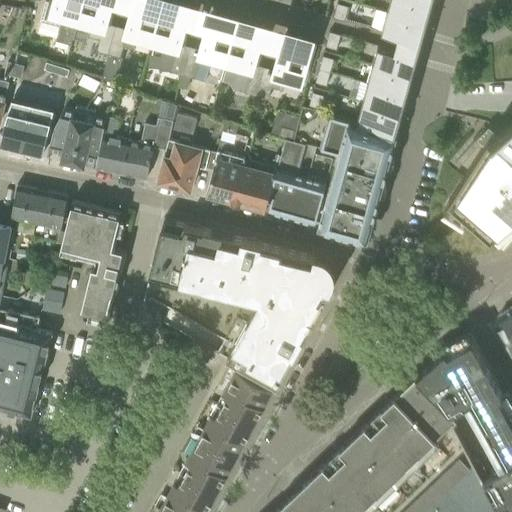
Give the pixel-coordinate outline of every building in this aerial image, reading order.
[(77,21),(83,0),(55,0),(54,3),(45,0),(40,20),(60,26),(56,40),(57,40),(56,45),(67,49),(69,44),(71,44),(77,21)] [(105,23),(111,0),(83,0),(77,21),(91,25),(88,36),(99,39),(96,51),(108,54),(116,26),(105,23)] [(152,42),(163,0),(134,0),(127,29),(116,26),(108,54),(102,77),(116,81),(122,58),(120,58),(124,46),(135,49),(138,38),(152,42)] [(179,44),(189,7),(164,0),(163,0),(152,42),(167,46),(165,53),(162,53),(162,55),(160,70),(170,71),(182,75),(190,47),(179,44)] [(426,22),(431,3),(420,0),(390,0),(387,11),(426,22)] [(337,2),(333,17),(345,20),(349,5),(337,2)] [(426,22),(387,11),(377,8),(371,27),(421,41),(426,22)] [(226,62),(237,20),(211,13),(201,50),(190,47),(182,75),(179,86),(187,89),(190,77),(206,81),(212,58),(226,62)] [(253,65),(263,27),(237,20),(226,62),(240,66),(234,89),(256,95),(264,67),(253,65)] [(337,49),(341,34),(330,30),(325,46),(337,49)] [(300,83),(307,60),(312,41),(285,33),(275,71),(264,67),(256,95),(268,99),(272,87),(283,90),(286,79),(300,83)] [(411,74),(417,55),(378,44),(373,63),(411,74)] [(334,58),(323,55),(319,68),(331,72),(334,58)] [(22,77),(25,65),(8,61),(6,74),(22,77)] [(47,61),(44,69),(56,72),(58,65),(47,61)] [(406,93),(411,74),(373,63),(367,82),(406,93)] [(58,65),(56,72),(67,76),(69,69),(58,65)] [(327,85),(331,72),(319,68),(315,82),(327,85)] [(0,120),(10,80),(0,78),(0,120)] [(401,111),(406,93),(367,82),(362,100),(401,111)] [(324,95),(313,91),(309,106),(320,109),(324,95)] [(6,114),(0,140),(0,143),(21,149),(32,102),(17,99),(12,97),(10,105),(6,114)] [(396,131),(401,111),(362,100),(357,120),(396,131)] [(32,102),(21,149),(43,154),(54,108),(32,102)] [(73,161),(84,114),(86,107),(76,105),(76,107),(67,105),(53,132),(48,149),(63,153),(61,159),(73,161)] [(366,235),(395,134),(396,131),(357,120),(303,105),(294,138),(307,142),(299,172),(296,171),(277,166),(269,192),(273,193),(269,208),(366,235)] [(105,122),(106,119),(106,115),(96,112),(97,110),(86,107),(84,114),(73,161),(84,164),(85,158),(97,161),(105,122)] [(193,132),(196,117),(178,113),(174,128),(193,132)] [(142,141),(128,138),(121,172),(147,177),(153,147),(166,149),(173,116),(160,114),(158,126),(146,123),(142,141)] [(121,172),(128,138),(116,136),(119,122),(106,119),(105,122),(97,161),(96,167),(121,172)] [(237,134),(239,124),(239,123),(226,120),(223,130),(237,134)] [(511,122),(493,139),(489,136),(449,198),(450,199),(444,207),(466,221),(470,217),(500,243),(511,229),(511,122)] [(282,127),(280,135),(292,139),(295,131),(282,127)] [(169,138),(166,149),(158,180),(190,189),(197,164),(205,167),(210,149),(188,143),(189,139),(179,137),(178,141),(169,138)] [(296,171),(304,144),(284,138),(277,166),(296,171)] [(269,192),(277,166),(218,149),(206,193),(269,210),(269,208),(273,193),(269,192)] [(36,221),(43,189),(17,184),(11,216),(36,221)] [(62,226),(68,194),(43,189),(36,221),(62,226)] [(72,200),(68,219),(62,244),(98,253),(95,266),(105,268),(110,246),(112,247),(121,212),(72,200)] [(303,336),(332,284),(334,278),(334,271),(332,267),(332,266),(328,261),(319,256),(262,242),(223,232),(164,218),(150,273),(145,295),(151,298),(203,326),(225,338),(217,351),(217,352),(227,357),(231,360),(277,385),(304,336),(303,336)] [(0,277),(10,228),(10,225),(0,223),(0,277)] [(115,293),(126,250),(112,247),(110,246),(105,268),(95,266),(92,265),(81,311),(106,317),(112,293),(115,293)] [(49,271),(47,282),(65,285),(67,275),(49,271)] [(46,287),(42,307),(60,311),(64,291),(46,287)] [(506,325),(497,330),(499,332),(500,332),(502,335),(501,336),(506,344),(504,345),(508,351),(507,352),(511,361),(511,305),(499,314),(506,325)] [(37,328),(40,316),(0,307),(0,406),(31,414),(52,332),(37,328)] [(442,351),(416,373),(457,417),(454,420),(498,503),(509,497),(511,495),(511,409),(493,375),(492,373),(472,337),(470,334),(443,349),(442,351)] [(187,349),(189,351),(204,359),(209,349),(192,340),(187,349)] [(227,395),(221,406),(254,423),(272,390),(271,390),(263,405),(259,403),(268,386),(236,368),(223,393),(227,395)] [(355,511),(370,498),(453,419),(454,420),(457,417),(416,373),(270,511),(355,511)] [(217,491),(254,423),(221,406),(216,416),(211,414),(186,461),(190,463),(184,474),(217,491)] [(502,511),(454,420),(453,419),(370,498),(355,511),(502,511)] [(155,450),(137,440),(132,450),(149,459),(155,450)] [(205,511),(217,491),(184,474),(179,484),(174,482),(157,511),(205,511)]
